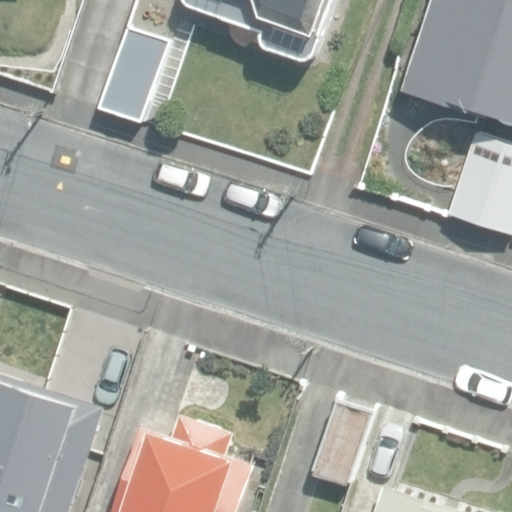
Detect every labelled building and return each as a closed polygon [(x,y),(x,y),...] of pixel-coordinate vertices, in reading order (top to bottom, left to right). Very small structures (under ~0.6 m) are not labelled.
[(323,47),(338,0),(194,0),(196,2),(200,5),(272,30),(271,33),(271,37),(272,41),(274,44),(306,55),(310,56),(314,56),(318,54),(321,51),(323,47)] [(511,116),(511,0),(436,0),(407,88),(499,118),(500,113),(511,116)] [(105,106),(148,121),(176,40),(133,25),(105,106)] [(511,232),(511,142),(475,131),(447,215),(511,236),(511,232)] [(85,511),(123,404),(44,377),(0,362),(0,511),(85,511)] [(318,469),(354,481),(380,408),(344,396),(318,469)] [(245,511),(262,463),(232,454),(239,432),(185,414),(180,431),(158,424),(157,430),(147,426),(118,511),(245,511)] [(469,511),(471,509),(391,484),(382,511),(469,511)]
